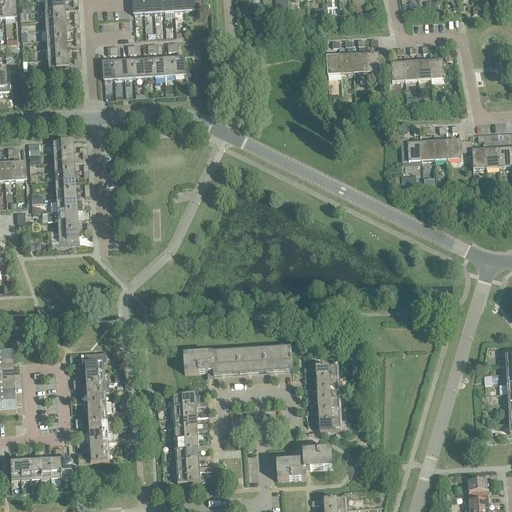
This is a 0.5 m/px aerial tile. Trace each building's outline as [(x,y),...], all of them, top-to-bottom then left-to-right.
[(144,17),(143,0),(132,0),(134,18),(135,18),(135,17),(144,17)] [(153,0),(143,0),(144,17),(154,16),(153,0)] [(163,0),(153,0),(154,16),(164,15),(163,0)] [(173,0),(163,0),(164,15),(174,15),(173,0)] [(173,0),(174,15),(184,14),(183,0),(173,0)] [(183,0),(184,14),(194,14),(195,14),(195,10),(194,0),(183,0)] [(13,2),(3,3),(4,21),(14,20),(14,21),(15,21),(14,1),(13,1),(13,2)] [(43,3),(44,13),(63,12),(63,2),(43,3)] [(287,2),(275,2),(276,11),(288,10),(287,2)] [(44,13),(45,23),(64,22),(63,12),(44,13)] [(45,23),(45,33),(64,32),(64,22),(45,23)] [(45,33),(46,43),(65,41),(64,32),(45,33)] [(46,43),(46,52),(66,51),(65,41),(46,43)] [(46,52),(47,62),(66,61),(66,51),(46,52)] [(17,55),(6,56),(7,66),(18,66),(17,55)] [(379,68),(385,68),(385,57),(379,57),(379,56),(378,56),(378,57),(365,58),(367,76),(367,75),(379,74),(379,75),(380,75),(379,68)] [(385,57),(385,68),(391,67),(392,85),(393,85),(393,84),(405,84),(404,66),(392,67),(392,66),(391,66),(390,56),(385,57)] [(366,76),(367,76),(365,58),(353,59),(354,77),(354,76),(366,75),(366,76)] [(183,60),(174,60),(175,79),(185,78),(185,79),(184,59),(183,59),(183,60)] [(341,77),(340,59),(327,60),(327,59),(326,59),(328,78),(328,77),(341,77)] [(354,77),(353,59),(340,59),(341,77),(353,76),(354,77)] [(174,60),(164,61),(165,79),(175,79),(174,60)] [(66,61),(47,62),(48,72),(47,72),(48,73),(67,71),(66,61)] [(164,61),(154,62),(155,80),(165,79),(164,61)] [(144,62),(134,63),(135,81),(145,81),(144,62)] [(154,62),(144,62),(145,81),(155,80),(154,62)] [(124,63),(114,64),(115,83),(125,82),(124,63)] [(134,63),(124,63),(125,82),(135,81),(134,63)] [(442,64),(430,65),(431,83),(431,82),(443,81),(444,82),(443,63),(442,63),(442,64)] [(115,83),(114,64),(103,65),(103,64),(104,84),(105,84),(105,83),(115,83)] [(417,65),(404,66),(405,84),(418,83),(418,84),(417,65)] [(430,65),(417,65),(418,84),(418,83),(431,82),(431,83),(430,65)] [(0,70),(0,94),(10,94),(9,86),(5,86),(4,70),(4,71),(0,70)] [(419,100),(406,101),(407,108),(407,110),(419,109),(419,108),(419,100)] [(443,100),(433,101),(433,107),(433,108),(444,108),(444,107),(443,100)] [(460,155),(466,155),(465,143),(460,144),(460,143),(459,143),(459,144),(446,145),(447,163),(448,163),(448,162),(460,161),(460,162),(461,162),(460,155)] [(465,143),(466,155),(472,154),(473,172),(473,171),(486,170),(486,171),(485,153),(472,154),(472,153),(471,143),(465,143)] [(52,146),(53,156),(72,155),(71,144),(52,145),(52,146)] [(434,164),(435,164),(434,145),(421,146),(422,164),(434,163),(434,164)] [(447,163),(446,145),(434,145),(435,164),(435,163),(447,162),(447,163)] [(39,146),(28,147),(28,150),(28,157),(39,156),(39,146)] [(422,164),(421,146),(408,147),(408,146),(407,146),(408,165),(409,165),(409,164),(421,164),(422,164)] [(498,152),(485,153),(486,171),(486,170),(499,170),(498,152)] [(511,152),(498,152),(499,170),(511,169),(511,170),(511,152)] [(53,156),(53,165),(72,164),(72,155),(53,156)] [(39,158),(28,159),(29,167),(40,166),(39,158)] [(23,165),(13,165),(15,184),(24,183),(24,184),(25,184),(24,164),(23,164),(23,165)] [(53,165),(54,175),(73,174),(72,164),(53,165)] [(13,165),(3,166),(5,185),(15,184),(13,165)] [(54,175),(55,185),(74,184),(73,174),(54,175)] [(415,179),(401,180),(402,190),(416,189),(415,179)] [(434,181),(424,182),(424,191),(435,190),(434,181)] [(55,185),(55,195),(74,194),(74,184),(55,185)] [(55,195),(56,205),(75,203),(74,194),(55,195)] [(41,198),(31,198),(31,206),(41,205),(41,198)] [(56,205),(56,214),(75,213),(82,213),(81,203),(75,203),(56,205)] [(56,214),(57,224),(76,223),(75,213),(56,214)] [(57,224),(58,234),(77,233),(76,223),(57,224)] [(77,233),(58,234),(58,243),(58,244),(59,250),(78,249),(77,233)] [(213,377),(225,376),(293,372),(291,354),(213,359),(213,356),(186,357),(187,377),(213,375),(213,377)] [(0,355),(0,366),(11,366),(11,356),(11,355),(0,355)] [(106,356),(86,357),(86,366),(102,365),(106,365),(106,356)] [(316,381),(339,380),(339,379),(338,379),(338,369),(339,369),(349,368),(348,361),(333,361),(333,369),(316,370),(316,371),(317,371),(317,381),(316,381)] [(84,376),(84,377),(103,375),(102,375),(101,366),(102,366),(102,365),(86,366),(83,366),(83,367),(84,367),(85,376),(84,376)] [(0,366),(0,376),(12,376),(11,366),(0,366)] [(84,386),(104,385),(103,385),(102,376),(103,376),(103,375),(84,377),(85,377),(85,386),(84,386)] [(0,376),(0,386),(12,385),(12,376),(0,376)] [(317,392),(340,391),(340,390),(339,390),(338,380),(339,380),(316,381),(317,381),(318,392),(317,392)] [(0,386),(0,396),(13,395),(12,385),(0,386)] [(85,396),(104,395),(103,395),(103,386),(104,386),(104,385),(84,386),(84,387),(85,387),(86,396),(85,396)] [(318,402),(318,403),(341,401),(340,401),(339,391),(340,391),(317,392),(318,392),(318,402)] [(0,396),(0,406),(14,405),(13,395),(0,396)] [(86,406),(105,405),(105,404),(104,405),(103,395),(104,395),(85,396),(85,397),(86,396),(87,406),(86,406)] [(173,410),(173,411),(196,409),(195,409),(195,399),(195,398),(172,399),(172,400),(173,400),(174,410),(173,410)] [(318,413),(318,414),(341,412),(340,412),(340,402),(341,402),(341,401),(318,403),(319,403),(319,413),(318,413)] [(14,405),(0,406),(0,416),(15,416),(15,415),(14,415),(14,405)] [(86,415),(86,416),(105,415),(105,414),(104,414),(104,405),(105,405),(86,406),(87,406),(87,415),(86,415)] [(174,421),(197,420),(196,420),(195,410),(196,410),(196,409),(173,411),(174,411),(174,421)] [(319,424),(342,423),(341,423),(340,412),(341,412),(318,414),(319,414),(320,424),(319,424)] [(87,425),(87,426),(106,424),(105,424),(104,415),(105,415),(86,416),(87,416),(88,425),(87,425)] [(174,432),(197,431),(197,430),(196,431),(196,420),(197,420),(174,421),(174,422),(175,422),(175,432),(174,432)] [(342,423),(319,424),(319,425),(320,425),(320,435),(320,436),(335,435),(341,434),(343,434),(343,433),(342,433),(341,423),(342,423)] [(87,435),(107,434),(106,434),(105,425),(106,425),(106,424),(87,426),(88,426),(88,435),(87,435)] [(175,443),(198,442),(198,441),(197,441),(197,431),(174,432),(175,432),(176,443),(175,443)] [(88,445),(107,444),(106,444),(106,435),(107,434),(87,435),(87,436),(88,436),(89,445),(88,445)] [(176,453),(176,454),(199,452),(198,452),(197,442),(198,442),(175,443),(176,443),(176,453)] [(89,455),(108,454),(108,453),(107,453),(106,444),(107,444),(88,445),(89,445),(90,455),(89,455)] [(176,464),(176,465),(199,463),(198,463),(198,453),(199,453),(199,452),(176,454),(177,464),(176,464)] [(329,453),(307,454),(303,455),(303,463),(279,464),(280,476),(280,484),(306,482),(306,474),(330,472),(329,453)] [(108,454),(89,455),(90,455),(90,465),(89,465),(109,464),(108,463),(107,454),(108,454)] [(59,463),(60,482),(60,481),(70,481),(69,462),(68,462),(68,463),(59,464),(59,463)] [(39,464),(40,483),(41,483),(41,482),(50,482),(50,483),(49,463),(49,464),(40,465),(39,464)] [(49,463),(50,483),(50,482),(60,481),(60,482),(59,463),(58,463),(58,464),(49,464),(49,463)] [(177,475),(200,474),(199,474),(198,464),(199,463),(176,465),(177,465),(178,475),(177,475)] [(30,465),(29,465),(31,484),(31,483),(40,482),(40,483),(39,464),(39,465),(30,466),(30,465)] [(21,484),(20,465),(19,465),(19,466),(10,467),(10,466),(9,466),(10,485),(11,485),(11,484),(20,484),(21,484)] [(20,465),(21,484),(21,483),(30,483),(30,484),(31,484),(29,465),(29,466),(20,466),(20,465)] [(200,474),(177,475),(177,476),(178,476),(178,486),(178,487),(201,485),(201,484),(200,484),(199,474),(200,474)] [(468,485),(469,499),(488,498),(487,483),(468,484),(468,485)] [(469,499),(469,511),(488,511),(488,498),(469,499)] [(312,503),(312,508),(325,507),(325,511),(346,511),(346,502),(347,502),(347,501),(342,501),(324,503),(319,503),(312,503)]
